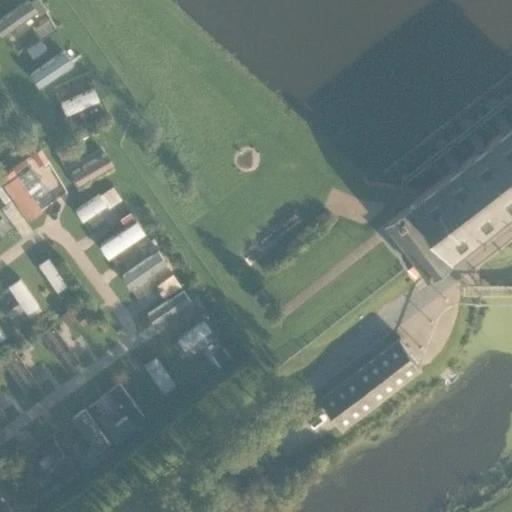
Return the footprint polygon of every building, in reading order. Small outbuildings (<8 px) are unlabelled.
[(44,0),(25,0),(0,19),(0,26),(6,34),(47,3),(44,0)] [(48,15),(32,26),(39,36),(55,25),(48,15)] [(40,85),(75,59),(65,45),(30,71),(40,85)] [(62,99),(67,111),(101,97),(96,84),(62,99)] [(430,273),(511,208),(511,122),(389,219),(410,246),(403,251),(418,270),(424,266),(430,273)] [(108,149),(71,167),(78,181),(115,163),(108,149)] [(0,177),(0,210),(7,224),(19,217),(5,192),(22,182),(14,170),(0,177)] [(112,183),(99,192),(109,205),(121,197),(112,183)] [(132,230),(142,223),(133,211),(123,217),(132,230)] [(124,221),(99,240),(108,251),(133,233),(124,221)] [(28,310),(41,302),(22,273),(9,281),(28,310)] [(172,273),(160,281),(167,292),(179,284),(172,273)] [(254,293),(262,304),(269,298),(261,288),(254,293)] [(186,347),(213,327),(205,317),(178,337),(186,347)] [(0,318),(0,337),(9,331),(0,318)] [(423,365),(401,336),(322,397),(343,425),(423,365)] [(223,344),(212,353),(220,364),(232,356),(223,344)] [(122,379),(90,403),(117,440),(150,417),(122,379)] [(91,402),(78,408),(89,431),(102,425),(91,402)] [(55,434),(44,441),(58,460),(31,479),(40,492),(78,466),(55,434)] [(46,442),(29,448),(35,467),(53,460),(46,442)] [(262,450),(249,460),(259,474),(273,464),(262,450)] [(14,462),(22,473),(32,466),(24,455),(14,462)] [(0,511),(12,511),(6,502),(0,506),(0,511)]
